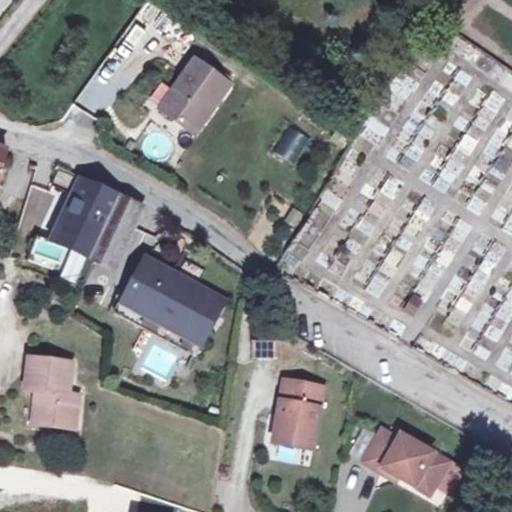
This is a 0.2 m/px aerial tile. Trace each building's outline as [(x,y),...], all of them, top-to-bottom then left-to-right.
[(232,87),(197,63),(163,113),(197,136),(232,87)] [(46,165),(40,179),(53,184),(59,170),(46,165)] [(53,184),(80,195),(85,181),(59,170),(53,184)] [(97,244),(118,195),(117,195),(85,181),(80,195),(65,232),(97,244)] [(97,244),(90,260),(117,272),(143,214),(145,209),(118,195),(97,244)] [(97,244),(65,232),(60,248),(72,252),(90,260),(97,244)] [(37,240),(29,264),(44,269),(51,246),(37,240)] [(51,246),(44,269),(61,275),(72,252),(60,248),(51,246)] [(204,350),(199,348),(124,307),(135,287),(146,268),(183,288),(186,282),(144,259),(128,289),(116,303),(120,305),(112,318),(197,363),(204,350)] [(183,288),(146,268),(135,287),(124,307),(199,348),(220,308),(183,288)] [(414,301),(405,315),(412,319),(421,305),(414,301)] [(71,367),(29,361),(25,393),(35,394),(41,395),(37,428),(73,433),(77,400),(67,398),(71,367)] [(322,391),(282,385),(271,447),(311,454),(322,391)] [(41,395),(35,394),(31,427),(37,428),(41,395)] [(397,442),(381,433),(362,466),(380,476),(382,472),(398,480),(415,489),(418,483),(433,491),(448,465),(400,438),(397,442)] [(382,472),(380,476),(395,484),(398,480),(382,472)] [(418,483),(415,489),(429,498),(433,491),(418,483)] [(490,491),(478,490),(476,504),(488,506),(490,491)]
